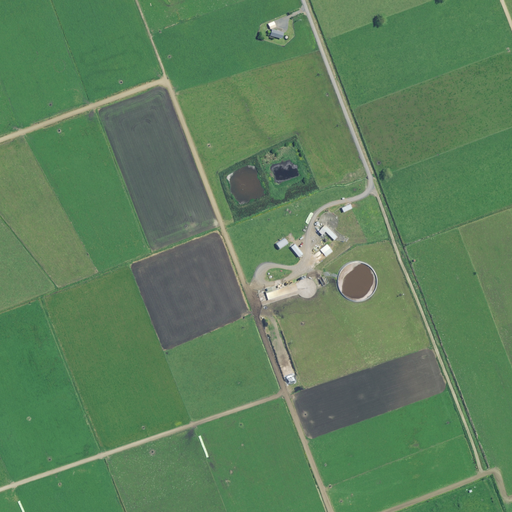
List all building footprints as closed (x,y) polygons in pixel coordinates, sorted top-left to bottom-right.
[(283,33),(271,29),(269,36),(281,39),(283,33)] [(351,208),(349,204),(341,208),(343,212),(351,208)] [(337,237),(324,225),(318,232),(321,235),(325,232),(334,240),(337,237)] [(287,244),(284,238),(275,244),(279,249),(287,244)] [(302,254),(294,244),(290,247),(298,257),(302,254)] [(327,256),(321,249),(315,254),(320,261),(327,256)] [(275,290),(274,286),(266,288),(267,291),(265,292),(267,300),(297,290),(295,284),(290,285),(275,290)]
